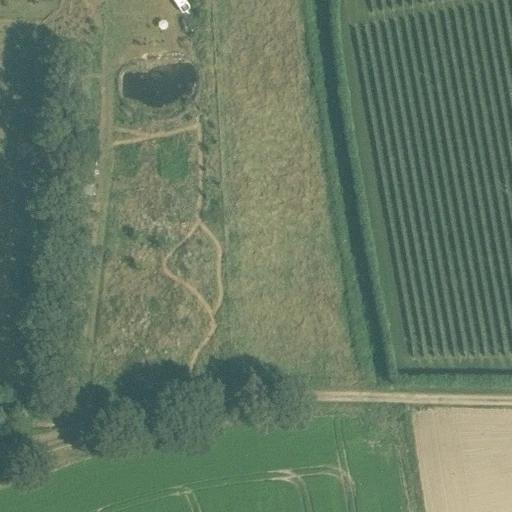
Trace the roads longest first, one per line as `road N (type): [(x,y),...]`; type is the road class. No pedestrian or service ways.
road 1 (track): [(0,470),(262,404),(511,408)]
road 2 (track): [(386,406),(324,0)]
